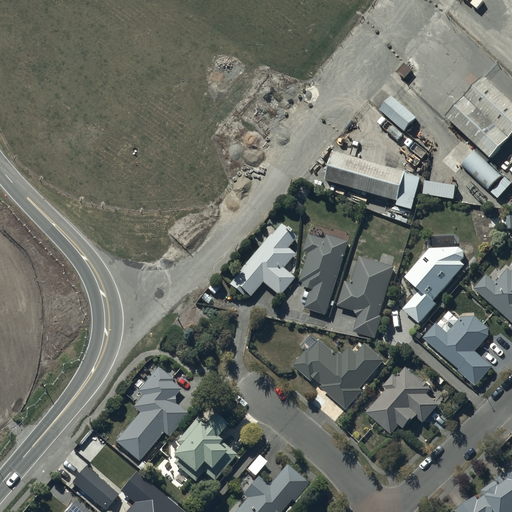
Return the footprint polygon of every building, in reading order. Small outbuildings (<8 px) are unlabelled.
[(413,72),(406,65),(397,75),(405,82),(413,72)] [(447,121),(465,139),(461,143),(470,152),(475,147),(491,162),(511,139),(511,104),(486,80),(447,121)] [(419,119),(394,98),(381,113),(406,134),(419,119)] [(504,178),(476,154),(463,170),(490,194),(504,178)] [(406,177),(335,158),(327,187),(398,207),(397,211),(413,216),(422,184),(406,179),(406,177)] [(456,191),(428,187),(426,199),(455,203),(456,191)] [(298,243),(281,228),(272,239),(269,237),(230,284),(231,291),(243,301),(244,299),(248,303),(263,286),(280,301),(296,283),(284,272),(298,257),(291,251),(298,243)] [(325,242),(310,237),(303,256),(309,258),(300,285),(303,286),(302,291),(311,294),(305,312),(325,319),(349,245),(327,238),(325,242)] [(456,247),(455,247),(454,247),(453,247),(428,250),(404,279),(415,295),(402,311),(419,326),(436,305),(434,303),(462,269),(459,263),(460,263),(460,262),(461,262),(461,261),(462,261),(462,260),(462,259),(463,259),(463,258),(463,257),(463,256),(463,255),(463,254),(463,253),(462,252),(462,251),(461,251),(461,250),(460,250),(460,249),(459,249),(459,248),(458,248),(457,248),(457,247),(456,247)] [(395,271),(360,259),(351,287),(346,285),(338,310),(355,315),(358,321),(354,335),(377,342),(384,320),(380,319),(395,271)] [(511,274),(508,271),(495,286),(487,278),(475,292),(511,323),(511,274)] [(0,321),(9,313),(6,310),(16,301),(0,285),(0,321)] [(476,319),(463,320),(460,324),(450,315),(438,329),(436,326),(423,341),(477,390),(494,372),(476,355),(491,339),(490,331),(476,319)] [(30,337),(25,343),(28,346),(25,348),(42,363),(52,353),(33,337),(31,339),(30,337)] [(337,358),(320,344),(310,356),(307,353),(294,369),(312,385),(314,383),(320,388),(321,387),(324,389),(322,392),(347,414),(364,394),(362,392),(386,363),(365,346),(357,357),(349,350),(343,358),(340,355),(337,358)] [(174,377),(158,365),(148,379),(144,379),(136,387),(142,394),(133,406),(139,412),(116,441),(140,461),(164,432),(169,436),(189,413),(176,402),(176,395),(181,388),(172,380),(174,377)] [(426,384),(424,386),(406,371),(397,381),(394,378),(384,390),(387,393),(367,416),(390,435),(393,438),(400,429),(408,435),(419,422),(425,427),(441,408),(428,398),(432,393),(429,391),(431,388),(426,384)] [(216,417),(208,427),(199,419),(178,443),(183,447),(174,458),(178,460),(174,465),(195,483),(205,472),(216,482),(238,456),(219,440),(229,427),(216,417)] [(310,482),(287,463),(270,484),(258,475),(243,493),(247,496),(234,511),(280,511),(292,498),(295,501),(310,482)] [(120,493),(85,464),(71,480),(106,509),(120,493)] [(185,511),(186,511),(137,471),(121,491),(134,502),(125,511),(185,511)] [(476,500),(457,511),(511,511),(511,472),(482,494),(485,499),(478,503),(476,500)] [(91,511),(76,499),(65,511),(91,511)]
